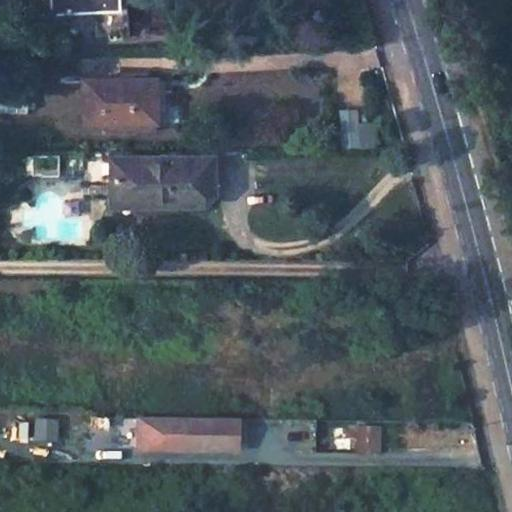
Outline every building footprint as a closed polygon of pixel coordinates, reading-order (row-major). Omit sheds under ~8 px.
[(137,0),(61,0),(61,10),(106,9),(106,41),(134,41),(134,32),(138,32),(137,0)] [(93,75),(93,116),(111,116),(111,127),(145,126),(145,116),(160,115),(160,85),(145,85),(144,73),(139,74),(137,68),(128,69),(125,75),(93,75)] [(160,73),(144,73),(145,85),(160,85),(160,73)] [(160,127),(160,115),(145,116),(145,126),(160,127)] [(116,195),(215,196),(216,152),(174,152),(174,156),(149,156),(149,152),(117,151),(116,195)] [(35,172),(62,171),(62,152),(34,152),(35,172)] [(84,180),(107,181),(107,156),(84,155),(84,180)] [(232,419),(135,418),(135,445),(232,446),(232,419)] [(374,452),(375,424),(310,422),(309,451),(374,452)]
